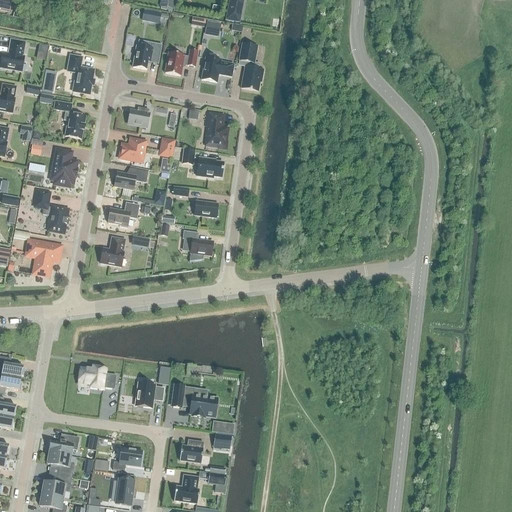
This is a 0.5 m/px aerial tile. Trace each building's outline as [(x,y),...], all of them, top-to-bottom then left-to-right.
[(160,0),(159,8),(173,10),(175,0),(160,0)] [(242,0),(229,0),(226,20),(238,22),(242,0)] [(143,11),(141,21),(159,24),(161,14),(143,11)] [(199,19),(197,26),(204,27),(205,21),(199,19)] [(204,36),(218,38),(220,25),(206,22),(204,36)] [(240,33),(241,27),(232,25),(230,31),(240,33)] [(133,47),(133,36),(125,35),(125,47),(133,47)] [(0,68),(21,73),(24,58),(22,57),(24,44),(10,41),(8,55),(2,54),(1,61),(0,61),(0,68)] [(136,47),(132,68),(146,71),(147,64),(158,66),(162,46),(138,41),(137,47),(136,47)] [(251,91),(257,92),(259,83),(260,83),(263,71),(258,70),(259,65),(254,64),(257,47),(242,45),(239,62),(245,63),(240,90),(251,91)] [(41,46),(39,53),(46,55),(47,48),(41,46)] [(164,74),(180,77),(182,66),(187,66),(187,67),(194,68),(197,52),(189,51),(188,58),(183,57),(184,56),(168,54),(164,74)] [(67,72),(76,74),(72,93),(89,96),(93,71),(80,69),(82,59),(70,57),(67,72)] [(220,62),(205,59),(201,81),(216,84),(218,75),(221,76),(231,78),(233,66),(220,63),(220,62)] [(0,112),(11,114),(14,99),(13,99),(15,88),(2,85),(0,95),(0,112)] [(40,88),(29,86),(27,96),(38,98),(40,88)] [(39,103),(51,105),(52,97),(40,94),(39,103)] [(64,137),(81,140),(85,118),(69,115),(71,105),(55,102),(53,110),(65,112),(63,121),(67,122),(64,137)] [(136,113),(130,112),(127,125),(146,129),(149,116),(147,115),(148,111),(137,109),(136,113)] [(189,121),(197,122),(198,114),(190,113),(189,121)] [(223,117),(206,115),(205,127),(207,128),(205,147),(218,148),(218,150),(226,151),(227,143),(226,142),(227,130),(221,129),(223,117)] [(0,157),(4,158),(6,143),(8,130),(0,128),(0,157)] [(32,130),(21,128),(19,137),(30,139),(32,130)] [(119,160),(141,164),(145,143),(130,140),(129,147),(121,146),(119,160)] [(159,157),(171,159),(174,143),(162,140),(159,157)] [(40,149),(31,148),(30,156),(38,158),(40,149)] [(181,165),(193,166),(194,151),(183,150),(181,165)] [(72,185),(76,163),(69,162),(71,154),(56,151),(51,181),(54,181),(54,185),(68,188),(69,184),(72,185)] [(223,164),(215,163),(215,161),(198,159),(196,177),(212,180),(213,178),(221,179),(223,164)] [(170,162),(161,161),(159,177),(168,178),(170,162)] [(45,167),(29,165),(28,171),(44,174),(45,167)] [(134,177),(116,174),(114,188),(133,192),(134,182),(145,184),(147,173),(135,171),(134,177)] [(171,196),(187,198),(188,189),(172,187),(171,196)] [(47,207),(49,194),(37,192),(34,208),(43,210),(42,216),(50,217),(47,232),(63,235),(67,211),(47,207)] [(153,202),(153,205),(163,207),(165,195),(157,194),(156,203),(153,202)] [(1,204),(17,207),(18,199),(3,196),(1,204)] [(149,215),(152,204),(142,202),(139,213),(149,215)] [(217,205),(195,202),(194,217),(215,219),(216,218),(217,218),(218,212),(216,212),(217,205)] [(139,206),(125,204),(123,212),(110,210),(107,224),(119,226),(119,228),(127,229),(128,219),(136,220),(139,206)] [(161,223),(174,225),(174,218),(162,217),(161,223)] [(159,236),(167,238),(168,227),(161,225),(159,236)] [(197,241),(198,234),(183,232),(182,240),(192,241),(190,255),(191,255),(190,262),(188,263),(203,261),(202,261),(203,256),(210,257),(212,243),(197,241)] [(110,247),(111,247),(110,251),(102,250),(100,265),(120,269),(123,254),(122,254),(125,241),(111,239),(110,246),(110,247)] [(48,275),(49,273),(51,262),(58,263),(61,248),(28,242),(26,257),(36,259),(34,270),(34,273),(35,275),(38,276),(43,277),(46,277),(48,275)] [(0,249),(0,259),(7,261),(9,252),(0,249)] [(0,369),(2,370),(0,376),(20,380),(21,377),(23,377),(24,369),(9,366),(10,359),(0,357),(0,369)] [(103,387),(114,389),(116,375),(105,374),(105,370),(92,368),(92,370),(80,369),(78,385),(90,387),(89,389),(102,391),(103,387)] [(20,380),(0,376),(0,378),(0,394),(4,396),(5,389),(20,392),(22,383),(20,383),(20,380)] [(138,385),(135,407),(151,410),(152,401),(162,402),(163,389),(154,388),(154,387),(148,386),(148,385),(146,385),(146,386),(138,385)] [(183,407),(183,405),(193,407),(192,413),(194,413),(194,415),(200,416),(204,417),(206,417),(206,415),(216,416),(219,399),(195,395),(196,388),(186,387),(186,386),(176,385),(173,406),(183,407)] [(115,415),(117,397),(104,396),(102,414),(115,415)] [(0,416),(13,419),(14,416),(16,408),(2,405),(3,399),(0,398),(0,416)] [(0,429),(12,431),(13,423),(13,422),(13,419),(0,416),(0,429)] [(229,451),(231,437),(215,435),(213,449),(229,451)] [(49,453),(70,457),(71,450),(76,451),(78,439),(66,437),(65,443),(50,440),(49,449),(50,449),(49,453)] [(181,447),(179,462),(200,465),(203,450),(202,450),(203,444),(188,442),(190,443),(189,448),(181,447)] [(0,457),(6,459),(6,455),(7,456),(9,447),(0,445),(0,457)] [(113,463),(112,471),(124,472),(125,465),(140,467),(142,453),(120,450),(118,464),(113,463)] [(70,457),(49,453),(49,455),(48,455),(46,463),(47,464),(47,466),(61,468),(60,474),(72,476),(74,465),(69,465),(70,457)] [(208,482),(224,484),(225,476),(209,474),(208,482)] [(181,488),(176,487),(175,487),(173,502),(197,506),(199,491),(196,490),(198,479),(183,476),(181,488)] [(122,481),(119,505),(134,507),(136,496),(139,496),(140,493),(136,492),(138,480),(137,479),(136,483),(122,481)] [(42,486),(40,495),(63,499),(64,492),(69,493),(70,482),(58,480),(57,486),(44,484),(43,486),(42,486)] [(63,499),(40,495),(39,505),(40,506),(39,508),(53,510),(52,511),(65,511),(66,507),(61,507),(63,499)]
